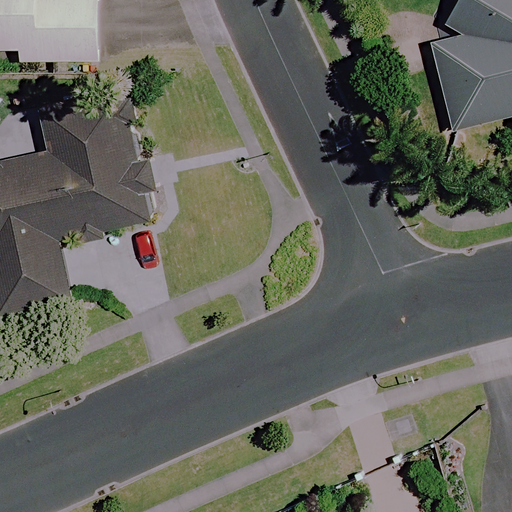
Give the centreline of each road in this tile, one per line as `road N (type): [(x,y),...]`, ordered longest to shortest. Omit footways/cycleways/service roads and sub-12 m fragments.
road 1 (residential): [(0,472),(402,313)]
road 2 (residential): [(402,313),(255,0)]
